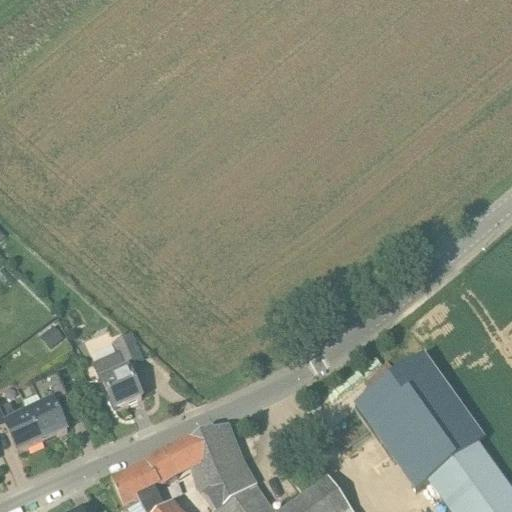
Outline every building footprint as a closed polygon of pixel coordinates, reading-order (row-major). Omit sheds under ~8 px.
[(39,339),(48,352),(63,341),(53,328),(39,339)] [(141,362),(130,338),(114,345),(125,369),(141,362)] [(134,383),(128,369),(128,368),(101,380),(116,413),(142,401),(134,383)] [(67,434),(55,405),(68,399),(58,375),(32,387),(37,398),(24,404),(28,414),(43,445),(67,434)] [(43,445),(28,414),(6,424),(0,410),(0,431),(6,429),(18,456),(43,445)] [(164,457),(146,468),(111,484),(123,511),(125,511),(138,507),(140,511),(189,511),(180,501),(166,511),(165,511),(157,492),(161,490),(163,492),(178,480),(191,474),(196,489),(209,511),(217,511),(257,486),(252,478),(250,478),(245,465),(231,432),(230,428),(213,435),(213,434),(177,451),(164,457)] [(511,511),(511,493),(478,447),(428,484),(449,511),(511,511)] [(285,511),(350,511),(328,482),(285,511)] [(272,511),(257,486),(217,511),(272,511)]
